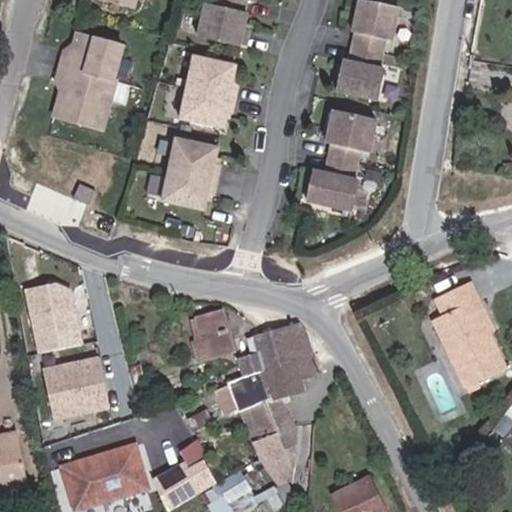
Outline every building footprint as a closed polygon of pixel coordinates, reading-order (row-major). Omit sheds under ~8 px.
[(104,0),(134,8),(136,0),(104,0)] [(255,0),(256,0),(217,0),(216,6),(245,13),(247,0),(255,0)] [(244,30),(248,13),(245,13),(216,6),(205,4),(198,36),(247,47),(250,31),(244,30)] [(393,45),(400,14),(360,5),(353,37),(356,37),(353,52),(384,59),(387,44),(393,45)] [(114,81),(123,47),(77,34),(71,53),(64,51),(60,66),(114,81)] [(378,106),(385,75),(381,74),(384,59),(353,52),(350,67),(345,66),(338,97),(378,106)] [(233,82),(237,66),(194,57),(187,87),(236,98),(239,83),(233,82)] [(103,130),(116,81),(114,81),(60,66),(56,80),(63,82),(54,117),(103,130)] [(233,113),(236,98),(187,87),(181,119),(223,128),(227,111),(233,113)] [(367,157),(374,126),(334,117),(327,148),(333,150),(329,165),(358,171),(361,156),(367,157)] [(215,165),(219,148),(176,139),(170,171),(218,181),(221,166),(215,165)] [(352,218),(359,187),(355,185),(358,171),(329,165),(326,180),(315,177),(308,208),(352,218)] [(215,195),(218,181),(170,171),(163,202),(206,211),(209,194),(215,195)] [(90,206),(96,191),(80,184),(74,199),(90,206)] [(490,335),(475,303),(479,301),(470,283),(468,284),(436,299),(444,316),(433,321),(466,388),(478,382),(507,369),(490,335)] [(82,345),(71,291),(54,284),(27,290),(41,354),(82,345)] [(494,332),(479,301),(475,303),(490,335),(492,334),(492,333),(494,332)] [(233,352),(223,310),(195,317),(195,319),(206,359),(233,352)] [(206,359),(195,319),(190,320),(195,340),(191,342),(196,362),(206,359)] [(318,375),(306,333),(298,323),(246,339),(251,355),(238,359),(244,377),(295,361),(302,380),(318,375)] [(111,408),(100,358),(44,370),(55,420),(111,408)] [(302,380),(295,361),(244,377),(238,379),(227,383),(237,414),(241,413),(250,410),(285,398),(305,392),(302,380)] [(146,381),(140,365),(131,369),(136,384),(146,381)] [(287,485),(297,428),(285,398),(250,410),(241,413),(253,443),(255,442),(262,460),(254,463),(258,472),(261,471),(265,468),(279,488),(287,485)] [(194,432),(211,423),(205,412),(189,420),(194,432)] [(511,417),(506,413),(493,430),(506,440),(511,432),(511,417)] [(29,491),(18,433),(0,436),(0,490),(2,491),(3,497),(29,491)] [(148,489),(136,446),(63,468),(76,511),(148,489)] [(230,511),(256,497),(241,472),(215,488),(228,511),(230,511)] [(200,491),(191,476),(177,484),(186,499),(200,491)] [(385,511),(368,478),(333,496),(341,511),(385,511)] [(230,511),(228,511),(215,488),(202,495),(211,511),(245,511),(256,504),(258,501),(256,497),(230,511)] [(277,511),(288,506),(280,493),(259,506),(262,511),(277,511)]
